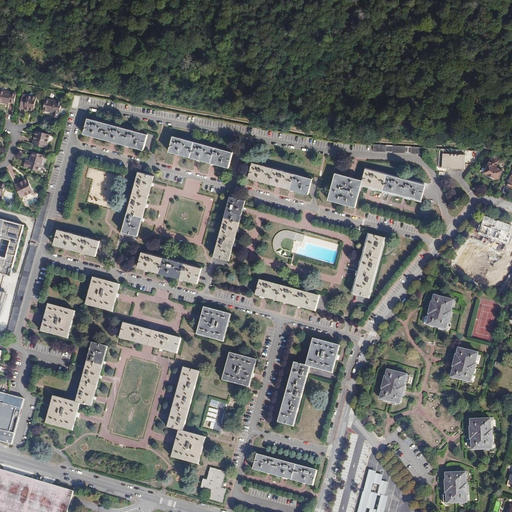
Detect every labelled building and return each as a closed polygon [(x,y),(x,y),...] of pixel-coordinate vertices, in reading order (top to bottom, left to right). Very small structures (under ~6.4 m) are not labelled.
[(16,93),(1,90),(0,92),(0,102),(9,104),(9,102),(14,103),(16,93)] [(36,97),(23,94),(20,109),(30,110),(34,111),(34,109),(36,97)] [(62,102),(46,99),(44,111),(53,112),(52,116),(59,117),(62,102)] [(148,135),(88,119),(84,134),(92,137),(113,142),(127,146),(144,150),(148,135)] [(50,135),(39,132),(38,135),(36,134),(33,144),(46,148),(50,135)] [(233,153),(173,137),(169,152),(178,154),(200,160),(213,164),(229,168),(233,153)] [(424,154),(424,148),(374,146),(373,152),(424,154)] [(465,150),(460,150),(460,154),(442,154),(442,168),(447,169),(459,169),(459,172),(463,172),(463,169),(464,169),(465,164),(465,150)] [(30,161),(26,160),(25,167),(40,171),(44,155),(33,152),(30,161)] [(499,161),(490,160),(483,173),(486,175),(486,176),(495,180),(498,180),(502,171),(496,168),(499,161)] [(312,179),(252,163),(248,178),(256,181),(277,186),(292,190),(308,195),(312,179)] [(363,180),(361,185),(369,187),(392,193),(406,196),(421,201),(425,185),(366,169),(363,180)] [(123,232),(138,236),(142,220),(146,206),(152,184),(154,176),(139,172),(123,232)] [(349,176),(335,173),(328,200),(338,203),(355,207),(363,180),(349,176)] [(28,179),(24,181),(15,185),(22,198),(34,192),(29,181),(28,179)] [(39,215),(32,239),(38,241),(51,194),(45,193),(42,201),(39,215)] [(214,257),(230,261),(234,244),(238,231),(243,209),(246,201),(230,197),(214,257)] [(511,231),(511,225),(485,216),(479,232),(508,243),(511,231)] [(24,225),(0,218),(0,238),(10,241),(5,257),(0,255),(0,273),(10,276),(24,225)] [(100,241),(58,230),(54,245),(66,248),(83,253),(96,256),(100,241)] [(275,251),(281,247),(281,245),(281,243),(281,242),(282,241),(282,240),(284,239),(285,238),(286,238),(289,239),(294,240),(296,233),(289,231),(286,231),(284,231),(282,231),(281,232),(279,233),(277,234),(276,235),(275,237),(274,239),(273,240),(273,243),(273,245),(273,247),(274,249),(275,251)] [(305,235),(296,233),(294,240),(303,243),(305,235)] [(358,278),(353,294),(369,298),(385,239),(370,235),(367,243),(361,265),(358,278)] [(31,246),(7,335),(14,336),(38,248),(31,246)] [(282,248),(281,247),(275,251),(276,252),(277,253),(278,254),(279,255),(280,256),(292,259),(293,256),(289,254),(289,251),(283,249),(282,249),(282,248)] [(202,268),(142,252),(138,268),(146,270),(167,276),(182,279),(198,284),(202,268)] [(94,278),(86,305),(113,312),(118,296),(120,285),(94,278)] [(320,295),(261,279),(256,294),(265,297),(287,302),(301,306),(316,310),(320,295)] [(452,311),(454,300),(434,295),(433,302),(432,302),(430,308),(429,314),(430,314),(429,317),(426,316),(424,324),(447,330),(449,322),(450,322),(452,311)] [(45,319),(42,332),(68,339),(76,311),(49,304),(45,319)] [(231,315),(205,308),(202,319),(197,335),(224,342),(231,315)] [(182,339),(124,323),(120,339),(136,343),(162,350),(177,354),(182,339)] [(310,367),(334,373),(338,358),(342,347),(314,340),(307,366),(310,367)] [(81,404),(92,407),(94,398),(100,377),(104,363),(108,347),(93,343),(76,403),(81,404)] [(478,353),(459,348),(457,355),(456,355),(454,361),(453,366),(454,367),(451,377),(461,380),(471,382),(473,375),(474,375),(477,363),(476,363),(478,353)] [(257,360),(230,353),(223,380),(249,387),(253,375),(257,360)] [(278,422),(294,427),(310,367),(307,366),(295,362),(292,371),(287,392),(283,407),(278,422)] [(180,430),(184,431),(200,372),(184,368),(180,383),(176,398),(170,420),(168,427),(180,430)] [(388,370),(386,377),(385,377),(382,388),(383,389),(381,399),(391,402),(400,404),(402,397),(403,397),(404,392),(406,385),(405,385),(405,382),(409,383),(410,376),(388,370)] [(0,443),(6,445),(11,447),(19,417),(22,409),(24,401),(0,394),(0,443)] [(76,403),(53,396),(45,424),(73,432),(78,415),(81,404),(76,403)] [(372,415),(368,419),(375,426),(379,423),(372,415)] [(471,420),(471,427),(470,427),(470,433),(471,439),(472,439),(472,450),(492,449),(492,441),(493,441),(492,429),(491,429),(491,419),(471,420)] [(177,441),(172,458),(199,465),(207,437),(184,431),(180,430),(177,441)] [(317,470),(258,454),(253,469),(270,474),(284,478),(305,483),(313,486),(317,470)] [(210,467),(207,480),(203,479),(201,488),(204,488),(212,490),(209,499),(222,503),(226,489),(223,488),(224,485),(225,483),(223,482),(226,471),(210,467)] [(16,474),(0,469),(0,511),(67,511),(74,491),(55,485),(36,480),(16,474)] [(376,471),(370,470),(364,492),(363,491),(357,511),(365,511),(367,508),(370,509),(369,511),(376,511),(378,510),(374,509),(378,495),(378,494),(370,492),(373,483),(380,484),(381,480),(383,475),(376,473),(376,471)] [(446,473),(446,480),(445,481),(446,492),(447,492),(447,495),(444,495),(444,503),(468,502),(467,495),(468,495),(467,483),(466,472),(446,473)] [(389,482),(381,480),(380,484),(378,494),(378,495),(381,496),(378,510),(376,511),(384,511),(388,496),(385,495),(389,482)]
